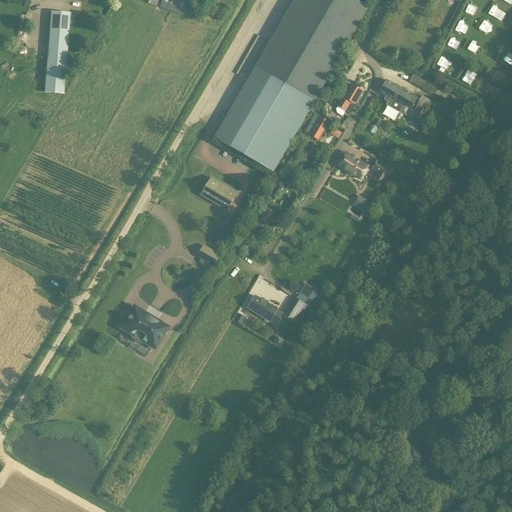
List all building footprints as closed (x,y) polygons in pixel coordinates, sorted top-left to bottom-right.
[(162,0),(160,7),(183,15),(188,0),(162,0)] [(315,103),(369,8),(354,0),(293,0),(219,128),(214,138),(274,173),(314,102),(315,103)] [(475,17),(478,7),(469,3),(465,13),(475,17)] [(69,25),(73,26),(74,15),(70,14),(50,12),(44,92),(64,94),(69,25)] [(449,40),(445,50),(454,54),(458,44),(449,40)] [(466,51),(475,55),(480,45),(470,40),(466,51)] [(445,73),(455,77),(460,66),(450,62),(445,73)] [(497,68),(494,79),(504,83),(508,72),(497,68)] [(465,70),(460,79),(469,84),(474,75),(465,70)] [(415,121),(419,123),(432,102),(421,96),(419,100),(385,82),(379,93),(387,97),(386,98),(389,100),(386,105),(409,118),(410,117),(415,120),(415,121)] [(425,90),(438,96),(441,88),(429,82),(425,90)] [(486,83),(482,91),(491,95),(495,86),(486,83)] [(355,105),(364,91),(352,84),(344,98),(342,97),(337,106),(338,107),(336,110),(337,113),(342,116),(346,111),(350,114),(355,105)] [(454,116),(464,122),(472,105),(457,97),(451,108),(456,111),(454,116)] [(316,114),(305,133),(318,141),(329,121),(322,117),(316,114)] [(345,121),(344,121),(340,127),(346,130),(352,120),(347,117),(345,121)] [(469,129),(462,125),(456,136),(462,140),(469,129)] [(305,158),(310,150),(303,146),(298,154),(305,158)] [(360,180),(369,166),(346,152),(337,166),(360,180)] [(383,184),(392,169),(378,160),(371,169),(377,172),(374,179),(383,184)] [(211,178),(201,195),(227,211),(237,193),(211,178)] [(362,210),(368,201),(359,195),(353,205),(362,210)] [(268,202),(261,213),(269,218),(276,207),(268,202)] [(358,217),(353,214),(350,218),(360,223),(365,214),(361,211),(358,217)] [(197,257),(215,267),(221,255),(204,245),(197,257)] [(303,316),(318,292),(305,284),(296,299),(283,291),(277,299),(303,316)] [(277,309),(256,296),(248,309),(270,322),(270,321),(276,325),(283,313),(277,309)] [(141,342),(143,342),(154,349),(159,341),(161,341),(163,340),(163,337),(162,336),(167,328),(134,307),(128,315),(127,315),(125,316),(125,318),(126,320),(120,328),(131,335),(132,337),(134,339),(138,342),(141,342)] [(242,315),(238,322),(243,325),(247,318),(242,315)]
